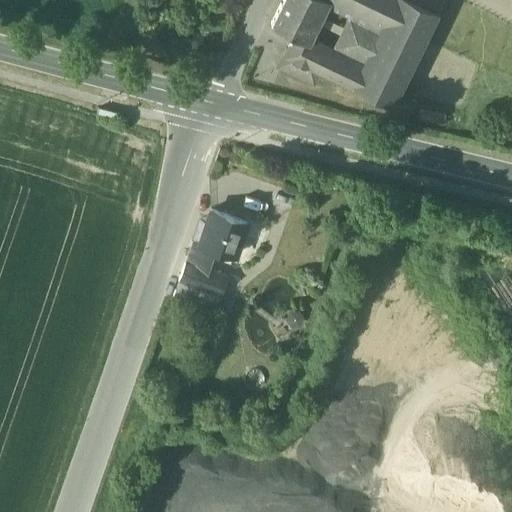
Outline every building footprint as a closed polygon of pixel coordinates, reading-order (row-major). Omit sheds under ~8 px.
[(282,0),(271,24),(293,35),(304,40),(305,39),(323,0),(282,0)] [(393,0),(329,0),(352,11),(381,25),(393,0)] [(362,65),(352,85),(392,104),(437,11),(414,0),(393,0),(381,25),(362,65)] [(442,0),(414,0),(437,11),(442,0)] [(381,25),(352,11),(332,51),(362,65),(381,25)] [(332,51),(305,39),(304,40),(293,35),(284,53),(319,70),(352,85),(362,65),(332,51)] [(319,70),(284,53),(278,65),(313,82),(319,70)] [(96,112),(114,117),(116,112),(98,107),(96,112)] [(247,222),(211,209),(207,221),(202,220),(198,229),(203,231),(200,241),(235,254),(247,222)] [(228,277),(185,262),(179,280),(205,289),(221,295),(228,277)] [(205,289),(179,280),(173,296),(199,305),(205,289)] [(221,295),(205,289),(199,305),(215,311),(221,295)]
